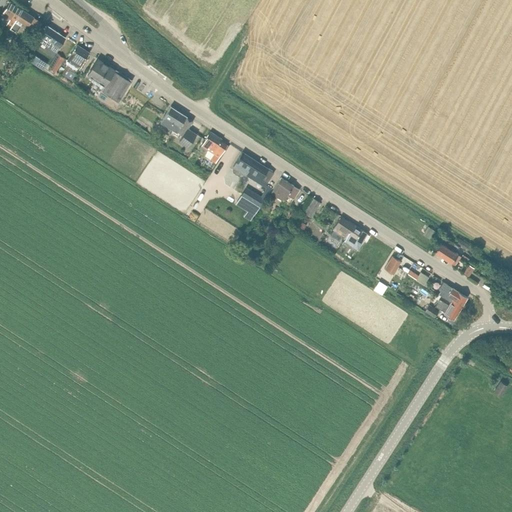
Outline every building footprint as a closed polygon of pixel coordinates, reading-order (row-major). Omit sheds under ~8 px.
[(10,1),(1,15),(10,20),(6,26),(10,28),(9,29),(21,37),(28,26),(34,17),(10,1)] [(57,52),(66,37),(48,26),(38,40),(57,52)] [(79,68),(84,61),(89,53),(77,45),(67,60),(79,68)] [(56,71),(65,58),(59,55),(58,54),(49,67),(56,71)] [(118,100),(128,84),(130,82),(113,70),(114,69),(98,59),(87,74),(92,77),(92,81),(102,87),(101,88),(118,100)] [(188,147),(197,133),(188,128),(193,120),(171,106),(161,121),(177,131),(183,135),(179,140),(188,147)] [(205,140),(199,149),(201,150),(199,152),(205,156),(205,155),(210,158),(213,153),(219,157),(220,156),(227,145),(221,141),(223,139),(210,131),(205,140)] [(265,183),(273,172),(242,152),(233,166),(235,167),(233,170),(234,172),(240,177),(243,176),(246,174),(259,183),(264,186),(265,183)] [(294,198),(299,189),(281,177),(271,192),(284,200),(288,195),(294,199),(294,198)] [(246,188),(242,195),(260,207),(272,189),(268,187),(261,198),(246,188)] [(312,217),(320,203),(313,198),(304,212),(312,217)] [(325,198),(315,212),(322,217),(332,203),(325,198)] [(345,238),(354,225),(341,216),(333,230),(334,231),(330,236),(339,241),(343,236),(345,238)] [(358,248),(362,241),(367,233),(354,225),(345,238),(344,240),(358,248)] [(466,251),(470,246),(460,239),(456,245),(466,251)] [(457,261),(461,255),(459,254),(441,242),(440,244),(435,253),(452,264),(455,259),(457,261)] [(394,273),(401,261),(392,256),(385,268),(394,273)] [(468,276),(474,268),(469,265),(464,274),(468,276)] [(423,285),(426,281),(410,270),(408,273),(416,279),(416,280),(423,285)] [(431,284),(437,277),(430,272),(427,275),(421,270),(418,274),(431,284)] [(441,290),(439,294),(452,302),(453,300),(462,306),(467,297),(458,292),(444,282),(439,289),(441,290)] [(440,300),(435,306),(445,312),(445,313),(449,316),(454,319),(462,306),(453,300),(452,302),(449,306),(440,300)] [(435,317),(439,311),(429,305),(425,311),(435,317)] [(500,396),(508,385),(501,381),(494,392),(500,396)]
